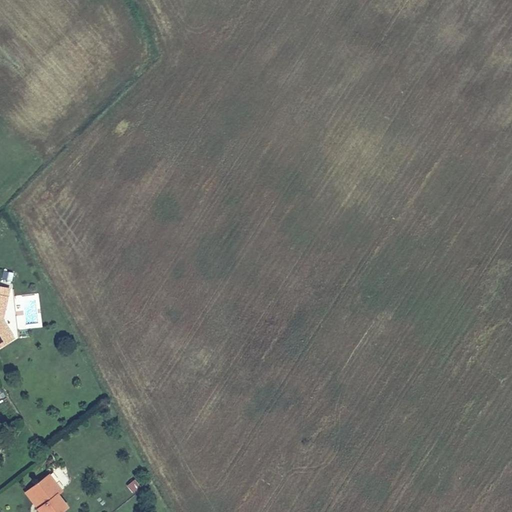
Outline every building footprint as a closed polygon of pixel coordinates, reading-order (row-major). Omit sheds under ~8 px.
[(2,277),(11,279),(12,271),(3,270),(2,277)] [(0,343),(13,336),(2,318),(9,287),(0,285),(0,343)] [(44,474),(25,489),(37,505),(34,508),(37,511),(55,511),(57,510),(63,506),(53,493),(57,490),(44,474)] [(129,479),(122,484),(127,490),(134,484),(129,479)] [(25,489),(21,492),(34,508),(37,505),(25,489)]
